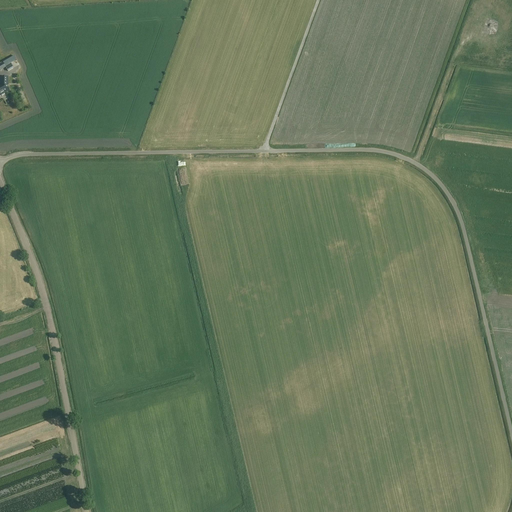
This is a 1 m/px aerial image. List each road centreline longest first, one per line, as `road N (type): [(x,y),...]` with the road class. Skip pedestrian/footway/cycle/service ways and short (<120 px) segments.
road 1 (unclassified): [(511,436),(458,212),(415,163),(373,149),(34,153),(0,162)]
road 2 (tertiary): [(87,511),(42,289),(0,181)]
road 3 (track): [(318,0),(263,150)]
